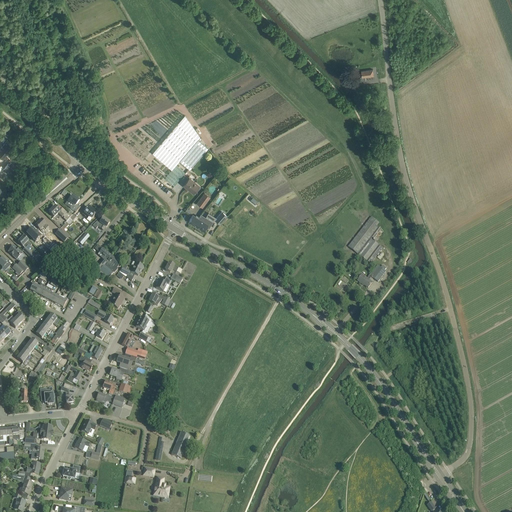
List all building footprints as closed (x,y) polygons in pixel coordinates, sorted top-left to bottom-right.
[(361,81),(366,81),(365,77),(374,76),(373,69),(361,71),(362,77),(360,77),(361,81)] [(185,116),(152,154),(172,170),(179,161),(189,170),(208,148),(198,140),(200,137),(185,116)] [(7,142),(0,149),(0,157),(3,160),(14,148),(7,142)] [(9,164),(8,163),(3,169),(15,179),(19,173),(14,169),(16,167),(10,163),(9,164)] [(188,178),(186,181),(183,185),(193,194),(200,186),(195,182),(194,183),(188,178)] [(7,186),(4,190),(11,196),(14,193),(7,186)] [(210,197),(208,195),(204,192),(196,203),(202,208),(210,197)] [(68,202),(73,206),(70,209),(76,213),(80,209),(76,206),(79,201),(72,196),(68,202)] [(60,211),(55,207),(49,213),(54,218),(58,214),(62,217),(63,217),(64,218),(63,219),(66,222),(70,219),(73,216),(69,213),(67,215),(66,213),(67,213),(62,208),(60,211)] [(89,208),(84,214),(92,220),(97,213),(89,208)] [(247,209),(243,214),(249,219),(253,214),(247,209)] [(222,212),(215,220),(219,224),(227,216),(222,212)] [(200,219),(202,220),(203,219),(196,215),(195,216),(192,215),(188,222),(196,227),(200,219)] [(373,262),(383,248),(373,240),(382,229),(379,227),(377,226),(379,223),(372,217),(348,247),(370,263),(372,261),(373,262)] [(100,218),(97,222),(94,227),(97,229),(98,227),(103,230),(106,227),(106,228),(110,223),(103,218),(102,220),(100,218)] [(49,227),(45,223),(41,219),(35,225),(40,230),(43,227),(46,229),(49,227)] [(208,224),(202,220),(200,219),(196,227),(204,231),(208,224)] [(32,228),(27,234),(35,242),(41,237),(32,228)] [(60,230),(56,234),(64,243),(68,239),(60,230)] [(85,233),(78,242),(82,245),(90,237),(85,233)] [(48,240),(53,244),(57,239),(52,235),(48,240)] [(32,245),(27,240),(24,237),(18,242),(23,247),(25,249),(23,251),(32,260),(34,257),(29,251),(30,251),(31,250),(31,248),(30,247),(32,245)] [(56,245),(50,251),(57,258),(63,252),(56,245)] [(20,251),(19,251),(14,246),(8,252),(17,260),(23,254),(20,251)] [(75,247),(69,254),(80,263),(85,258),(86,256),(75,247)] [(112,256),(103,249),(99,253),(103,256),(101,257),(107,262),(112,256)] [(86,256),(85,258),(91,263),(96,257),(94,255),(95,253),(92,250),(86,256)] [(121,264),(112,256),(107,262),(107,263),(112,268),(114,266),(117,268),(121,264)] [(2,258),(0,260),(0,264),(3,268),(2,269),(5,271),(10,266),(8,263),(2,258)] [(106,263),(102,260),(96,267),(100,270),(106,263)] [(21,262),(18,266),(25,273),(29,269),(21,262)] [(131,272),(131,273),(138,276),(139,273),(140,271),(141,272),(144,267),(136,264),(133,262),(131,265),(134,267),(131,272)] [(182,271),(179,269),(179,268),(169,263),(165,270),(170,273),(172,270),(176,272),(177,272),(180,274),(182,271)] [(23,272),(16,265),(13,268),(20,276),(23,272)] [(109,278),(113,273),(104,265),(100,270),(109,278)] [(372,277),(378,282),(386,272),(385,271),(387,269),(383,266),(381,268),(378,265),(367,279),(362,275),(358,281),(361,284),(362,283),(368,288),(372,283),(369,281),(372,277)] [(121,272),(128,276),(130,271),(123,268),(121,272)] [(180,284),(182,280),(173,275),(171,279),(180,284)] [(170,282),(162,278),(160,281),(161,282),(159,284),(158,284),(156,289),(165,294),(169,286),(168,285),(170,282)] [(36,294),(39,287),(34,284),(30,291),(36,294)] [(39,287),(36,294),(41,297),(46,287),(41,284),(39,287)] [(46,287),(41,297),(47,300),(50,293),(52,290),(46,287)] [(96,293),(94,296),(98,299),(102,292),(98,289),(96,293)] [(122,293),(118,291),(114,289),(112,293),(116,295),(111,305),(118,309),(121,303),(122,303),(124,299),(120,297),(122,293)] [(56,296),(50,293),(47,300),(52,303),(56,296)] [(58,306),(61,299),(58,297),(59,295),(57,294),(56,296),(52,303),(58,306)] [(153,295),(149,302),(153,304),(155,305),(157,306),(160,303),(162,300),(158,298),(157,297),(153,295)] [(61,299),(58,306),(63,308),(67,302),(68,300),(65,298),(64,300),(61,299)] [(88,304),(99,310),(101,305),(90,299),(88,304)] [(170,301),(165,299),(162,305),(167,307),(170,301)] [(13,303),(6,310),(8,312),(8,313),(15,306),(13,303)] [(85,310),(82,315),(95,322),(98,317),(85,310)] [(113,319),(108,316),(100,311),(97,315),(106,320),(104,322),(110,325),(113,319)] [(18,316),(15,319),(20,324),(25,320),(20,315),(21,314),(18,312),(16,314),(18,316)] [(47,320),(53,324),(56,321),(57,322),(58,320),(57,319),(51,315),(47,320)] [(141,318),(136,328),(144,332),(147,327),(152,329),(155,324),(146,315),(144,319),(141,318)] [(15,319),(12,316),(7,320),(15,329),(20,324),(15,319)] [(43,324),(50,329),(53,324),(47,320),(43,324)] [(67,322),(63,327),(64,328),(62,331),(59,329),(57,332),(56,331),(55,334),(61,338),(70,324),(67,322)] [(95,324),(91,322),(87,330),(91,332),(95,324)] [(50,329),(43,324),(40,329),(46,334),(48,336),(51,331),(50,329)] [(6,328),(1,332),(6,337),(11,333),(6,328)] [(94,328),(93,331),(98,334),(97,336),(102,339),(105,333),(100,330),(100,331),(94,328)] [(42,339),(46,334),(40,329),(36,334),(42,339)] [(146,342),(149,338),(141,333),(139,337),(146,342)] [(127,334),(121,345),(127,348),(127,349),(128,348),(129,345),(132,347),(135,341),(132,340),(133,337),(127,334)] [(28,344),(34,349),(38,344),(32,339),(28,344)] [(25,349),(31,354),(34,349),(28,344),(25,349)] [(43,349),(45,350),(50,354),(52,350),(45,345),(43,349)] [(102,350),(93,345),(89,352),(93,354),(92,357),(97,360),(102,350)] [(60,347),(56,352),(61,355),(65,350),(60,347)] [(127,348),(125,355),(131,356),(137,358),(140,359),(142,354),(142,353),(146,355),(147,352),(138,349),(138,351),(137,352),(128,349),(128,348),(127,349),(127,348)] [(25,349),(21,354),(27,359),(31,354),(25,349)] [(23,364),(27,359),(21,354),(17,359),(23,364)] [(119,356),(117,362),(121,364),(119,368),(126,370),(130,371),(133,361),(130,360),(126,359),(119,356)] [(131,356),(130,360),(133,361),(135,362),(135,363),(143,366),(145,361),(140,359),(137,358),(131,356)] [(92,361),(88,359),(84,357),(82,362),(84,363),(82,368),(90,372),(93,366),(91,364),(92,361)] [(42,365),(39,369),(36,374),(34,372),(31,371),(28,379),(29,379),(28,380),(29,381),(29,379),(37,382),(40,375),(47,365),(44,363),(42,365)] [(71,368),(66,366),(63,372),(68,375),(71,368)] [(18,368),(15,375),(22,377),(24,370),(18,368)] [(112,369),(110,375),(117,378),(116,380),(121,381),(122,380),(124,381),(126,376),(123,375),(123,374),(120,373),(121,372),(112,369)] [(82,375),(78,373),(77,373),(75,376),(72,374),(68,380),(72,383),(74,379),(78,381),(82,375)] [(105,382),(103,388),(110,390),(109,394),(113,395),(116,387),(112,385),(112,384),(105,382)] [(130,387),(121,384),(119,392),(128,395),(130,387)] [(65,393),(67,404),(74,403),(73,396),(69,397),(69,390),(62,388),(61,391),(65,393)] [(45,398),(46,404),(48,404),(48,406),(54,405),(54,404),(54,398),(55,398),(55,395),(54,395),(53,394),(47,395),(46,389),(41,390),(41,399),(45,398)] [(125,399),(116,396),(115,399),(106,395),(105,396),(99,394),(97,400),(97,401),(102,403),(103,402),(104,402),(106,402),(107,401),(113,403),(113,404),(122,408),(125,399)] [(109,430),(112,424),(102,420),(100,426),(109,430)] [(86,421),(82,432),(92,436),(94,431),(97,426),(93,424),(86,421)] [(15,428),(12,429),(12,436),(13,436),(19,436),(19,439),(24,439),(24,430),(21,431),(20,428),(18,428),(17,427),(15,427),(15,428)] [(52,428),(43,427),(43,431),(41,431),(41,433),(52,435),(53,432),(52,432),(52,428)] [(52,435),(41,433),(39,433),(39,440),(51,442),(51,437),(52,437),(52,435)] [(181,433),(179,437),(171,455),(181,459),(186,447),(185,446),(189,436),(181,433)] [(87,442),(84,441),(80,439),(77,444),(76,444),(75,448),(82,451),(85,446),(88,448),(90,444),(86,443),(87,442)] [(102,446),(98,444),(96,454),(92,453),(91,459),(99,460),(102,446)] [(44,449),(39,448),(37,448),(36,450),(32,449),(32,455),(31,459),(42,460),(43,455),(44,449)] [(40,465),(35,464),(33,463),(32,469),(28,468),(27,473),(31,473),(31,474),(38,475),(40,465)] [(80,468),(78,467),(73,466),(72,470),(68,469),(67,471),(64,470),(63,476),(67,477),(67,479),(71,480),(71,478),(74,479),(76,473),(79,474),(80,468)] [(127,471),(125,483),(134,484),(135,478),(131,478),(132,472),(127,471)] [(14,476),(12,479),(15,480),(22,483),(24,484),(23,485),(22,489),(21,489),(20,489),(20,490),(20,491),(20,492),(21,492),(22,493),(25,494),(28,495),(29,496),(31,492),(30,491),(31,489),(33,484),(29,483),(30,479),(25,477),(19,476),(17,476),(14,476)] [(168,498),(168,496),(169,488),(165,487),(166,485),(163,485),(164,479),(157,478),(156,485),(154,496),(164,498),(168,498)] [(73,490),(61,488),(60,495),(58,497),(59,498),(59,500),(68,501),(68,499),(69,499),(69,496),(72,497),(73,490)] [(21,497),(16,495),(15,495),(14,499),(17,500),(14,510),(20,511),(22,511),(26,502),(20,500),(21,497)] [(432,511),(440,511),(438,509),(436,511),(435,510),(436,509),(432,502),(427,506),(431,511),(432,511)]
